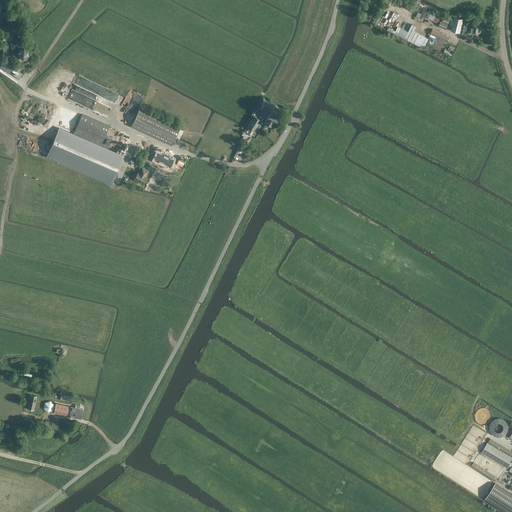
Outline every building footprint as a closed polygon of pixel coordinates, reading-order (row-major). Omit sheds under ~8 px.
[(432,21),(438,24),(441,18),(435,16),(436,14),(429,10),(426,18),(433,20),(432,21)] [(438,26),(440,27),(446,29),(448,24),(450,20),(443,17),(442,22),(440,21),(438,26)] [(461,30),(462,24),(463,19),(454,17),(451,30),(460,33),(461,30)] [(387,31),(425,47),(429,37),(414,31),(417,25),(412,24),(409,31),(398,26),(396,30),(389,27),(387,31)] [(464,25),(462,24),(461,30),(470,31),(473,34),(478,35),(481,32),(481,28),(479,25),(474,24),(471,27),(467,26),(464,25)] [(430,34),(447,42),(449,37),(433,29),(430,34)] [(19,57),(20,57),(23,59),(27,58),(29,54),(28,50),(24,48),(20,49),(18,53),(19,57)] [(10,73),(13,68),(4,62),(2,64),(0,67),(10,73)] [(72,89),(69,98),(102,112),(109,114),(112,106),(72,89)] [(274,124),(279,117),(276,115),(279,110),(273,108),(275,104),(263,98),(261,102),(262,103),(256,112),(266,119),(264,122),(265,123),(266,123),(265,124),(265,125),(268,127),(269,126),(270,125),(271,126),(273,123),(274,124)] [(180,127),(160,117),(139,108),(131,126),(172,145),(180,127)] [(265,123),(264,122),(266,119),(256,112),(245,131),(249,134),(252,130),(254,131),(257,127),(261,129),(265,123)] [(109,126),(82,114),(74,133),(108,148),(112,139),(105,136),(109,126)] [(59,128),(47,156),(111,184),(123,156),(59,128)] [(160,153),(155,162),(171,170),(176,162),(172,160),(173,159),(169,157),(168,158),(160,153)] [(180,158),(177,164),(182,167),(185,161),(180,158)] [(134,181),(143,186),(147,178),(146,177),(148,172),(142,169),(140,174),(138,173),(134,181)] [(34,410),(37,396),(30,394),(27,408),(34,410)] [(56,403),(54,412),(69,416),(74,417),(76,417),(80,418),(82,409),(79,408),(80,405),(76,404),(75,407),(71,406),(71,407),(56,403)] [(57,430),(57,428),(58,423),(45,421),(34,419),(33,424),(45,427),(57,430)] [(511,439),(509,438),(505,435),(503,440),(511,445),(511,439)] [(511,450),(490,437),(488,441),(511,455),(511,450)] [(506,468),(511,458),(511,456),(487,442),(481,452),(506,468)] [(473,462),(472,465),(495,480),(497,477),(473,462)] [(511,511),(511,493),(495,483),(485,498),(506,511),(511,511)]
